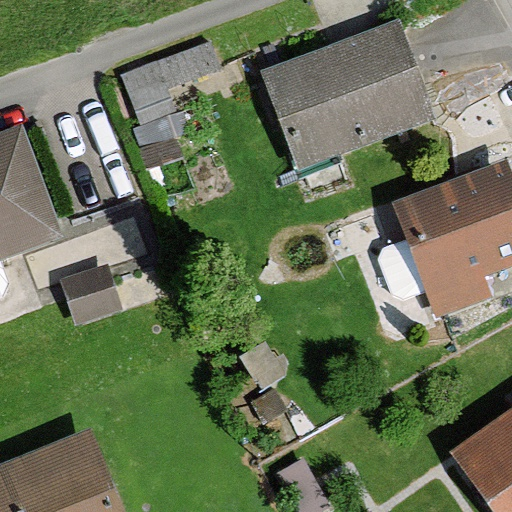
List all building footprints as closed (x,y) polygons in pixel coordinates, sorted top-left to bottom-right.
[(391,28),(252,82),(291,180),(429,125),(391,28)] [(212,31),(121,67),(155,153),(191,139),(169,83),(224,61),(212,31)] [(15,137),(0,142),(0,266),(53,248),(15,137)] [(511,214),(493,168),(382,213),(422,312),(511,275),(511,214)] [(511,511),(511,406),(436,461),(472,511),(511,511)] [(105,511),(76,440),(0,470),(0,511),(105,511)]
